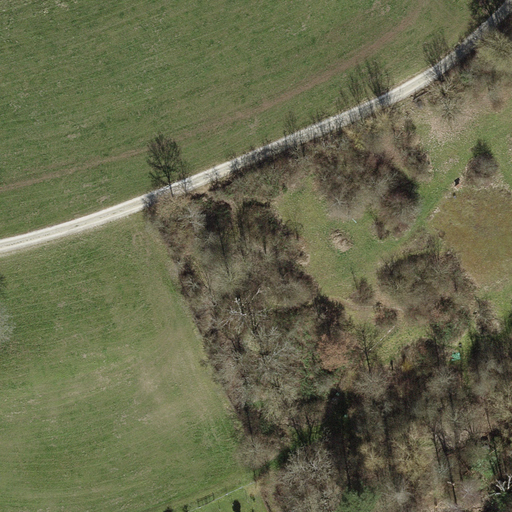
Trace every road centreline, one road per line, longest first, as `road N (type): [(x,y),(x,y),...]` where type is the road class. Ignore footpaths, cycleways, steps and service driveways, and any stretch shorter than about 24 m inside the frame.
road 1 (track): [(511,12),(475,47),(391,102),(221,177),(0,241)]
road 2 (track): [(72,511),(183,493),(259,454)]
